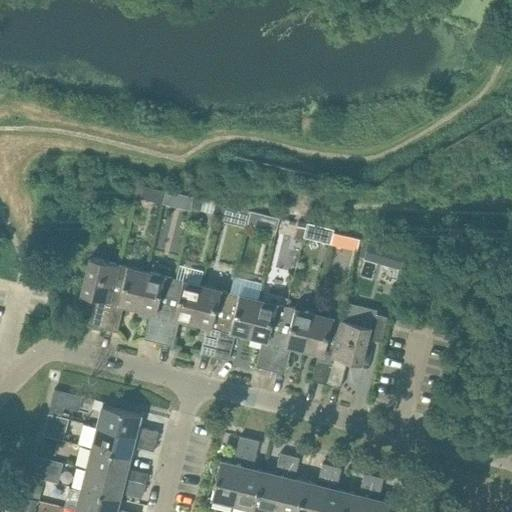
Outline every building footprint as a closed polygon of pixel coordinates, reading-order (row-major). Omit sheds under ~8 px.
[(137,184),(134,196),(146,199),(149,187),(137,184)] [(184,194),(181,206),(190,208),(193,197),(184,194)] [(224,205),(220,220),(245,227),(249,211),(224,205)] [(299,221),(296,231),(305,233),(307,224),(299,221)] [(363,242),(359,257),(399,268),(404,253),(363,242)] [(88,325),(101,328),(117,264),(90,257),(81,294),(95,298),(88,325)] [(123,305),(138,309),(147,271),(117,264),(101,328),(117,332),(123,305)] [(144,339),(157,342),(173,278),(147,271),(138,309),(150,312),(144,339)] [(179,319),(192,322),(201,285),(173,278),(157,342),(173,346),(179,319)] [(200,353),(212,356),(229,291),(201,285),(192,322),(206,325),(200,353)] [(235,333),(249,336),(258,299),(229,291),(212,356),(229,360),(235,333)] [(256,366),(269,370),(285,305),(258,299),(249,336),(262,339),(256,366)] [(291,346),(305,350),(314,313),(285,305),(269,370),(284,374),(291,346)] [(312,380),(326,384),(342,320),(314,313),(305,350),(318,353),(312,380)] [(373,316),(367,338),(382,342),(387,319),(373,316)] [(342,320),(326,384),(340,387),(347,360),(361,364),(367,338),(370,327),(342,320)] [(54,389),(50,405),(63,408),(65,402),(67,392),(54,389)] [(102,405),(97,427),(156,442),(159,432),(138,426),(141,414),(102,405)] [(97,427),(92,447),(130,457),(133,446),(154,451),(156,442),(97,427)] [(249,438),(240,436),(233,463),(221,460),(211,499),(233,504),(249,438)] [(259,441),(249,438),(233,504),(254,509),(264,471),(252,468),(259,441)] [(92,447),(86,468),(146,483),(148,474),(127,468),(130,457),(92,447)] [(264,471),(254,509),(264,511),(275,511),(290,455),(280,452),(275,473),(264,471)] [(299,457),(290,455),(275,511),(297,511),(305,481),(294,478),(299,457)] [(305,481),(297,511),(320,511),(332,465),(322,463),(317,484),(305,481)] [(341,467),(332,465),(320,511),(342,511),(347,491),(336,488),(341,467)] [(86,468),(81,489),(120,498),(122,488),(143,493),(146,483),(86,468)] [(347,491),(342,511),(365,511),(374,476),(364,473),(359,494),(347,491)] [(374,476),(365,511),(387,511),(390,502),(378,499),(383,478),(374,476)] [(81,489),(76,510),(83,511),(124,511),(117,510),(120,498),(81,489)] [(33,511),(37,501),(28,499),(24,511),(33,511)] [(4,501),(1,511),(12,511),(15,504),(4,501)]
